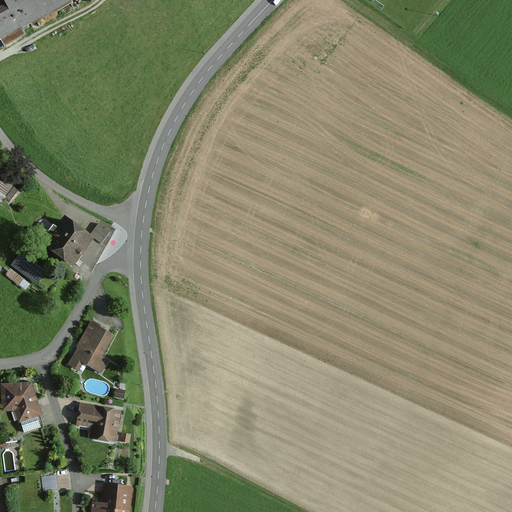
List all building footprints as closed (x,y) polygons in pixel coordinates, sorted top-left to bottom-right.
[(72,0),(9,0),(0,5),(0,28),(6,39),(72,0)] [(90,235),(67,219),(48,248),(74,266),(94,237),(90,235)] [(97,224),(90,235),(94,237),(101,243),(109,232),(97,224)] [(47,269),(23,252),(13,267),(38,283),(47,269)] [(117,335),(94,322),(69,364),(82,372),(85,366),(102,376),(110,363),(103,359),(117,335)] [(42,417),(32,384),(1,385),(2,413),(15,412),(19,425),(42,417)] [(126,410),(84,404),(81,425),(97,428),(95,438),(121,442),(126,410)] [(127,511),(130,489),(101,486),(98,511),(127,511)]
